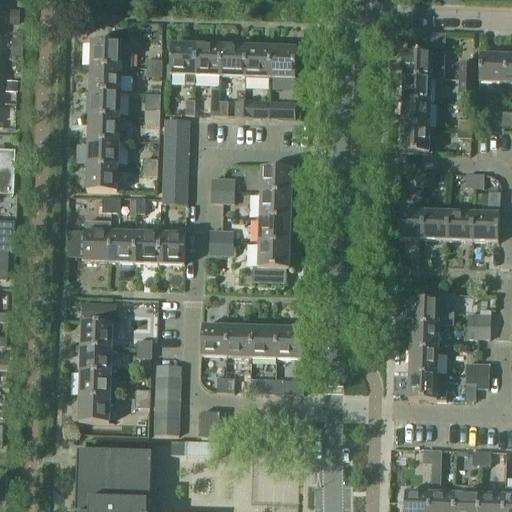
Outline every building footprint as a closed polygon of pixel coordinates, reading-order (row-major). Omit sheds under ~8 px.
[(8,12),(7,26),(16,26),(16,13),(8,12)] [(10,41),(9,58),(20,59),(20,41),(10,41)] [(131,72),(132,46),(91,45),(90,71),(122,72),(131,72)] [(220,49),(220,80),(244,81),(246,50),(236,50),(236,46),(222,45),(222,49),(220,49)] [(246,50),(244,81),(270,82),(271,51),(260,51),(260,47),(247,46),(247,50),(246,50)] [(195,48),(171,48),(170,78),(185,79),(185,87),(194,87),(195,48)] [(208,88),(211,85),(211,79),(220,80),(220,49),(195,48),(194,87),(195,87),(208,88)] [(295,82),(296,52),(271,51),(270,82),(295,82)] [(443,82),(444,57),(404,55),(403,82),(431,82),(443,82)] [(504,87),(505,59),(480,58),(479,86),(504,87)] [(146,72),(160,73),(161,64),(146,64),(146,72)] [(459,83),(473,84),(473,66),(460,66),(459,83)] [(121,80),(122,72),(90,71),(90,96),(121,97),(121,96),(133,97),(133,96),(131,96),(131,80),(121,80)] [(160,81),(160,73),(146,72),(146,81),(160,81)] [(431,107),(431,82),(403,82),(402,106),(431,107)] [(473,84),(459,83),(459,96),(472,96),(473,84)] [(5,84),(5,94),(15,94),(15,84),(5,84)] [(120,121),(121,97),(90,96),(89,120),(120,121)] [(194,119),(195,104),(186,104),(185,118),(194,119)] [(218,120),(219,105),(211,104),(210,119),(218,120)] [(219,105),(218,120),(227,120),(228,105),(219,105)] [(243,121),(243,105),(236,105),(235,120),(243,121)] [(243,105),(243,121),(252,121),(253,106),(243,105)] [(269,121),(269,107),(260,106),(260,121),(269,121)] [(430,131),(431,107),(402,106),(401,130),(430,131)] [(269,107),(269,121),(277,122),(278,107),(269,107)] [(144,122),(158,122),(159,114),(144,114),(144,122)] [(503,129),(503,116),(494,116),(494,129),(503,129)] [(511,129),(511,116),(503,116),(503,129),(511,130),(511,129)] [(119,146),(120,121),(89,120),(88,145),(119,146)] [(158,131),(158,122),(144,122),(144,130),(158,131)] [(458,132),(471,133),(471,124),(458,123),(458,132)] [(189,137),(189,125),(189,124),(165,124),(165,136),(189,137)] [(429,157),(430,131),(401,130),(400,156),(429,157)] [(471,142),(471,133),(458,132),(457,141),(471,142)] [(188,148),(189,137),(165,136),(164,148),(188,148)] [(118,171),(119,146),(88,145),(87,170),(118,171)] [(188,160),(188,148),(164,148),(164,159),(188,160)] [(0,197),(10,198),(11,198),(13,153),(2,153),(2,152),(1,152),(1,153),(0,153),(0,197)] [(188,171),(188,160),(164,159),(164,170),(188,171)] [(142,172),(156,173),(156,164),(142,164),(142,172)] [(117,196),(118,171),(87,170),(86,195),(117,196)] [(187,181),(188,171),(164,170),(163,180),(187,181)] [(291,198),(292,173),(292,172),(262,171),(261,197),(291,198)] [(156,180),(156,173),(142,172),(142,180),(156,180)] [(424,190),(425,177),(416,176),(416,190),(424,190)] [(434,190),(434,178),(434,177),(425,177),(424,190),(434,190)] [(474,192),(475,178),(466,178),(465,192),(474,192)] [(483,192),(484,179),(475,178),(474,192),(483,192)] [(187,193),(187,181),(163,180),(163,192),(187,193)] [(223,196),(223,183),(212,183),(211,207),(222,207),(223,196)] [(223,196),(234,196),(234,184),(223,183),(223,196)] [(186,208),(187,193),(163,192),(162,208),(186,208)] [(234,208),(234,196),(223,196),(222,207),(234,208)] [(290,223),(291,198),(261,197),(260,222),(290,223)] [(94,216),(111,216),(111,202),(95,201),(94,216)] [(111,202),(111,216),(120,217),(120,202),(111,202)] [(144,218),(145,217),(145,203),(136,202),(136,217),(144,218)] [(423,244),(424,215),(399,214),(398,243),(423,244)] [(448,244),(449,216),(424,215),(423,244),(448,244)] [(473,245),(473,217),(449,216),(448,244),(473,245)] [(498,246),(499,217),(473,217),(473,245),(498,246)] [(290,248),(290,223),(260,222),(259,246),(290,248)] [(11,255),(12,225),(0,224),(0,282),(5,283),(6,255),(11,255)] [(85,235),(84,266),(109,266),(110,236),(111,226),(85,225),(85,235)] [(220,259),(221,248),(221,235),(210,235),(209,259),(220,259)] [(232,248),(233,245),(233,236),(221,235),(221,248),(232,248)] [(134,267),(135,237),(110,236),(109,266),(134,267)] [(158,268),(159,237),(135,237),(134,267),(158,268)] [(184,269),(185,238),(159,237),(158,268),(184,269)] [(252,271),(252,286),(286,288),(286,276),(286,273),(289,273),(289,272),(290,248),(259,246),(258,270),(252,270),(252,271)] [(232,260),(232,248),(221,248),(220,259),(232,260)] [(439,328),(440,304),(411,303),(410,327),(439,328)] [(83,307),(82,323),(110,324),(110,308),(83,307)] [(478,330),(478,319),(468,318),(467,329),(478,330)] [(491,319),(490,319),(478,319),(478,330),(478,343),(490,343),(491,319)] [(112,352),(112,327),(82,325),(81,351),(112,352)] [(438,354),(439,328),(410,327),(410,353),(438,354)] [(478,343),(478,330),(467,329),(467,342),(478,343)] [(227,330),(203,330),(202,330),(201,360),(226,361),(227,330)] [(251,362),(252,331),(227,330),(226,361),(251,362)] [(276,363),(277,332),(252,331),(251,362),(276,363)] [(302,364),(303,333),(277,332),(276,363),(302,364)] [(137,353),(152,353),(152,345),(137,344),(137,353)] [(111,376),(112,352),(81,351),(80,375),(111,376)] [(151,362),(152,353),(137,353),(136,361),(151,362)] [(437,378),(438,354),(410,353),(409,378),(437,378)] [(476,380),(477,368),(466,368),(466,379),(476,380)] [(489,369),(478,368),(477,368),(476,380),(476,392),(488,393),(489,369)] [(181,370),(157,369),(156,382),(180,382),(181,370)] [(110,402),(111,376),(80,375),(79,400),(110,402)] [(436,404),(437,378),(409,378),(408,403),(436,404)] [(476,392),(476,380),(466,379),(465,392),(476,392)] [(180,395),(180,382),(156,382),(156,394),(180,395)] [(225,397),(226,382),(217,382),(217,397),(225,397)] [(234,397),(234,382),(226,382),(225,397),(234,397)] [(275,399),(275,384),(267,383),(266,398),(275,399)] [(284,399),(284,398),(284,384),(275,384),(275,399),(284,399)] [(135,402),(150,403),(150,394),(135,394),(135,402)] [(180,406),(180,395),(156,394),(156,405),(180,406)] [(109,427),(110,402),(79,400),(78,426),(109,427)] [(149,411),(150,403),(135,402),(135,411),(149,411)] [(179,416),(180,406),(156,405),(155,416),(179,416)] [(179,427),(179,416),(155,416),(155,427),(179,427)] [(199,441),(219,441),(219,417),(200,416),(199,441)] [(178,439),(179,427),(155,427),(154,438),(178,439)] [(185,445),(185,461),(218,462),(219,446),(185,445)] [(430,468),(431,454),(423,454),(423,467),(430,468)] [(431,454),(430,468),(440,468),(441,454),(431,454)] [(150,511),(152,457),(78,455),(75,511),(150,511)] [(481,469),(482,456),(472,455),(472,469),(481,469)] [(482,456),(481,469),(490,470),(490,456),(482,456)] [(479,511),(480,498),(481,490),(455,489),(455,497),(454,511),(479,511)] [(429,511),(430,496),(405,495),(404,511),(429,511)] [(454,511),(455,497),(430,496),(429,511),(454,511)] [(504,511),(505,499),(480,498),(479,511),(504,511)]
